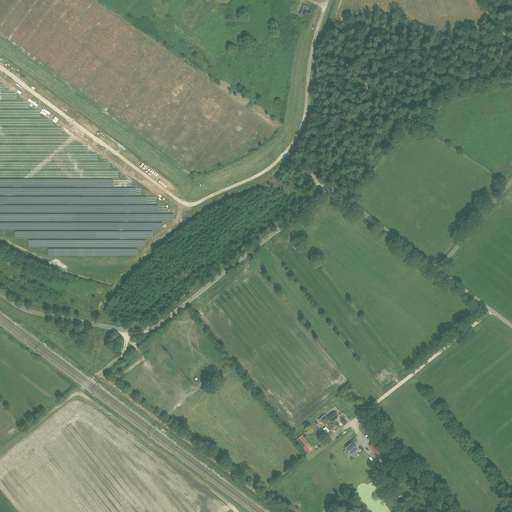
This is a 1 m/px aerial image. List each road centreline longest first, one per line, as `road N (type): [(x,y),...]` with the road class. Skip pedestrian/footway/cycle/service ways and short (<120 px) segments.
road 1 (unclassified): [(438,269),(326,191),(148,330),(37,313),(0,293)]
road 2 (track): [(76,393),(235,511)]
road 3 (unclassified): [(357,419),(490,310)]
